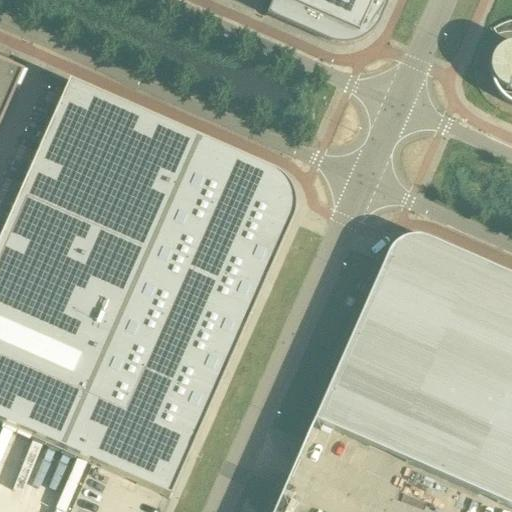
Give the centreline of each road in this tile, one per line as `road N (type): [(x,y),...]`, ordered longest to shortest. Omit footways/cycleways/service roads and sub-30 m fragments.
road 1 (unclassified): [(0,22),(366,183)]
road 2 (unclassified): [(366,183),(221,511)]
road 3 (unclassified): [(398,106),(154,0)]
road 4 (unclassified): [(366,183),(511,246)]
road 5 (unclassified): [(511,156),(398,106)]
